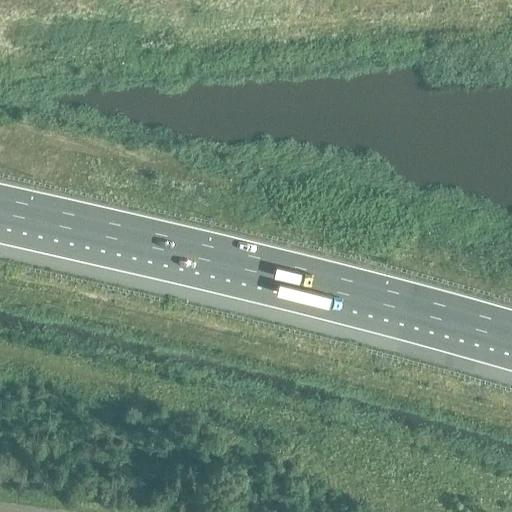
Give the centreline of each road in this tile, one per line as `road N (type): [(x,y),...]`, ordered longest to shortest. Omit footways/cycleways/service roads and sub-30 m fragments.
road 1 (motorway): [(0,206),(511,333)]
road 2 (track): [(273,417),(0,347)]
